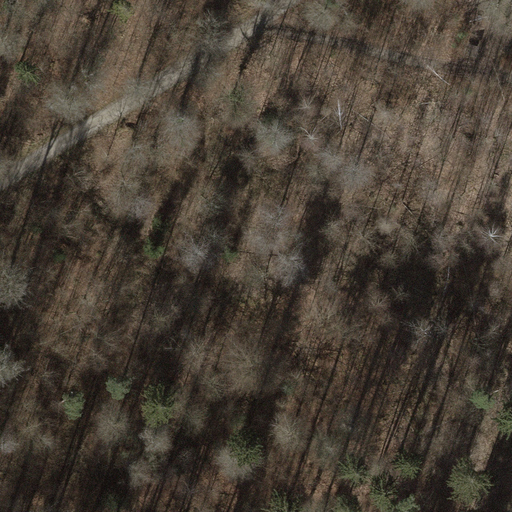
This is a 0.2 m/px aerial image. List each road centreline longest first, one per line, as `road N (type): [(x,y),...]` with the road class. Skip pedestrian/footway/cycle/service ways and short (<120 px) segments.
road 1 (track): [(0,192),(293,0)]
road 2 (track): [(267,21),(511,77)]
